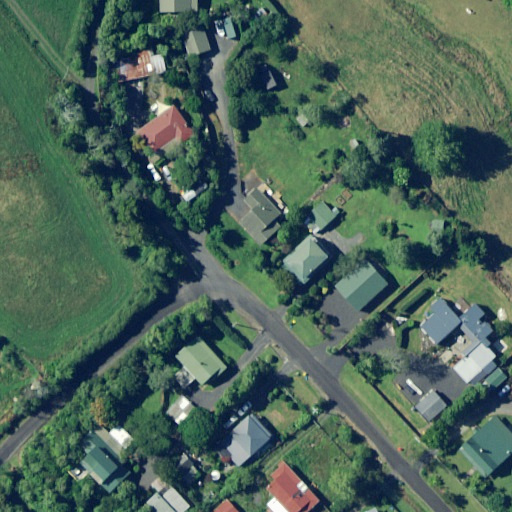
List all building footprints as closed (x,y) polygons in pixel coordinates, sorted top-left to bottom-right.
[(196,12),(196,0),(158,0),(159,12),(196,12)] [(210,50),(202,26),(180,33),(188,57),(210,50)] [(150,45),(151,50),(111,59),(117,85),(152,77),(167,74),(166,69),(172,67),(171,59),(164,61),(163,55),(160,43),(150,45)] [(281,84),(273,68),(260,74),(267,90),(281,84)] [(150,153),(146,156),(152,165),(181,145),(178,141),(192,132),(174,105),(135,132),(139,137),(150,153)] [(262,140),(260,122),(244,124),(248,147),(255,146),(254,141),(262,140)] [(282,215),(257,188),(243,201),(252,211),(238,223),(260,246),(281,227),(275,221),(282,215)] [(336,216),(322,202),(307,216),(311,221),(306,226),(315,235),(336,216)] [(447,233),(447,222),(433,221),(432,232),(447,233)] [(329,258),(311,238),(286,261),(304,281),(329,258)] [(388,284),(365,259),(335,287),(358,312),(388,284)] [(464,356),(451,368),(467,385),(496,359),(486,347),(490,343),(486,338),(493,331),(481,317),(484,314),(476,304),(459,320),(440,298),(430,307),(435,313),(420,327),(436,344),(457,325),(472,342),(461,353),(464,356)] [(195,386),(191,382),(195,379),(203,387),(225,367),(197,337),(175,357),(185,367),(173,378),(184,389),(186,387),(190,391),(195,386)] [(508,378),(503,371),(488,384),(493,390),(508,378)] [(448,405),(434,390),(415,408),(429,422),(448,405)] [(190,404),(183,396),(166,412),(180,427),(189,418),(182,411),(190,404)] [(272,436),(252,414),(214,449),(226,462),(230,458),(239,468),(272,436)] [(511,452),(511,441),(491,419),(459,450),(485,478),(511,452)] [(273,420),(266,426),(275,435),(281,429),(273,420)] [(133,438),(119,424),(109,434),(123,448),(133,438)] [(102,441),(98,444),(88,434),(79,445),(90,455),(81,465),(112,495),(131,475),(122,466),(125,462),(102,441)] [(178,478),(180,476),(188,484),(201,472),(185,454),(172,466),(169,468),(178,478)] [(307,511),(319,501),(284,463),(271,476),(276,481),(266,489),(275,498),(267,505),(273,511),(307,511)] [(83,476),(75,466),(68,473),(76,482),(83,476)] [(185,511),(190,507),(161,476),(152,485),(158,491),(146,502),(155,511),(185,511)] [(237,511),(227,500),(213,511),(237,511)]
